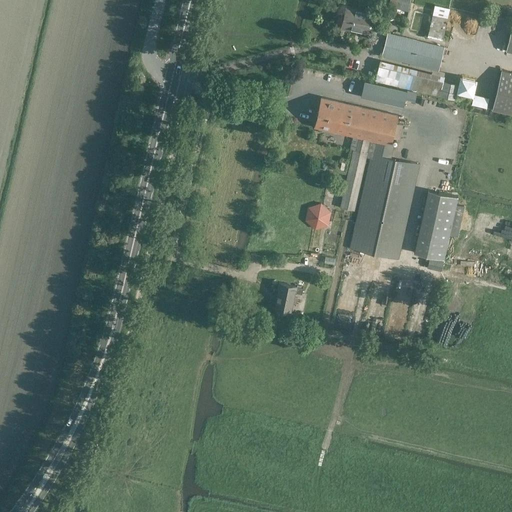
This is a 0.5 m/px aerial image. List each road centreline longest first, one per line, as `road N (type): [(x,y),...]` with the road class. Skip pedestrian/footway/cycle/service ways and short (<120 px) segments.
road 1 (secondary): [(19,511),(58,461),(103,359),(172,76)]
road 2 (track): [(403,269),(432,118),(306,84),(296,100),(203,87)]
road 3 (track): [(337,272),(323,333),(453,363),(511,361)]
road 4 (track): [(331,425),(234,366),(189,352),(204,266)]
road 5 (track): [(372,264),(320,466)]
road 6 (track): [(331,425),(511,467)]
